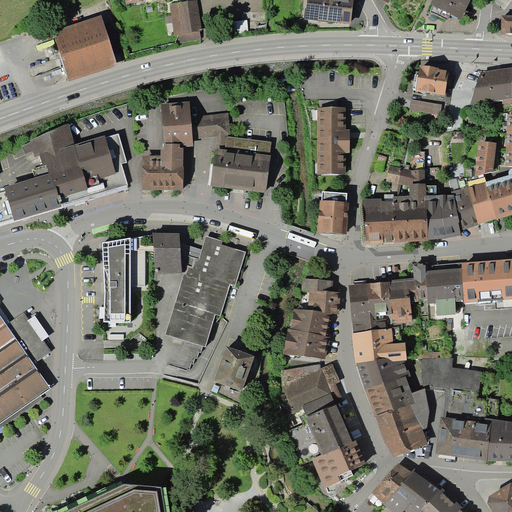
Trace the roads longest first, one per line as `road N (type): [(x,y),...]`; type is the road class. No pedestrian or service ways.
road 1 (secondary): [(379,45),(269,47),(147,69),(0,117)]
road 2 (residential): [(350,255),(178,208),(112,212),(52,242)]
road 3 (residential): [(52,242),(66,273),(63,427),(20,511)]
road 4 (residential): [(350,255),(359,187),(399,45)]
road 5 (residential): [(350,255),(343,272),(345,353),(388,460)]
road 6 (residential): [(511,241),(350,255)]
